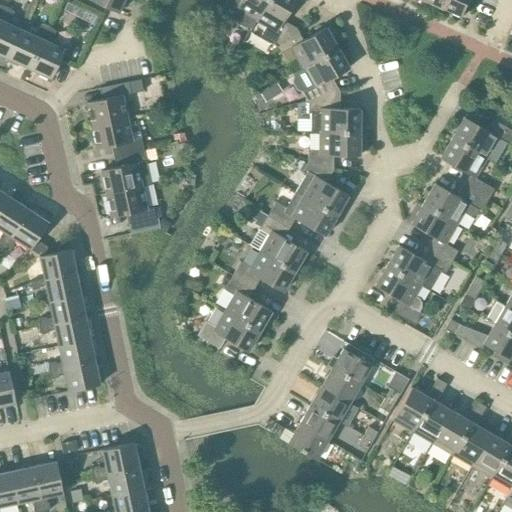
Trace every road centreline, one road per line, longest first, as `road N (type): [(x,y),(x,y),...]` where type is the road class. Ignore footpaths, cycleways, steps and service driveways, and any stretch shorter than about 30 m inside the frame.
road 1 (residential): [(128,408),(87,218),(63,194),(44,113)]
road 2 (residential): [(164,432),(260,411),(330,292)]
road 3 (residential): [(511,399),(330,292)]
road 4 (residential): [(392,185),(334,0)]
road 5 (residential): [(44,113),(96,54),(134,47),(131,26)]
road 6 (residential): [(0,437),(128,408)]
road 7 (residential): [(330,292),(392,185)]
road 8 (residential): [(392,185),(456,82)]
